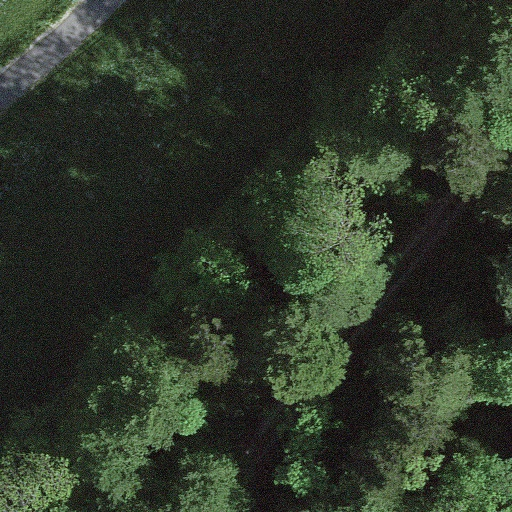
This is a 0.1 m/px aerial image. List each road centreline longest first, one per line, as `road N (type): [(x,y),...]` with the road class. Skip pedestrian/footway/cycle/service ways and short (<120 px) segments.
road 1 (track): [(338,511),(511,274)]
road 2 (track): [(103,0),(0,92)]
